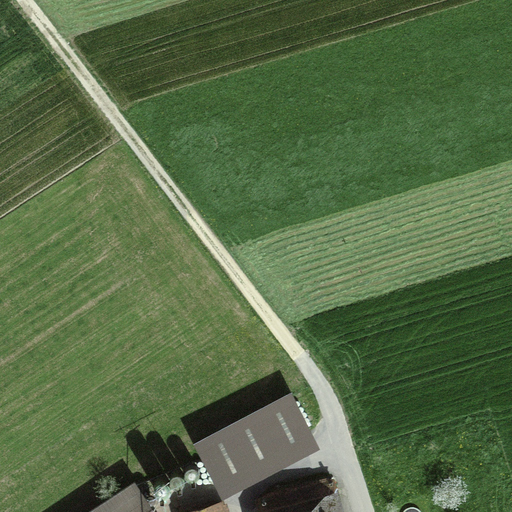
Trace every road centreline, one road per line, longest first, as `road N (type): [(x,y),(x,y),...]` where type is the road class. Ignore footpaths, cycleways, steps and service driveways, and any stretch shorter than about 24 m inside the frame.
road 1 (track): [(24,0),(309,371),(364,511)]
road 2 (track): [(237,511),(235,501),(263,477),(339,442)]
